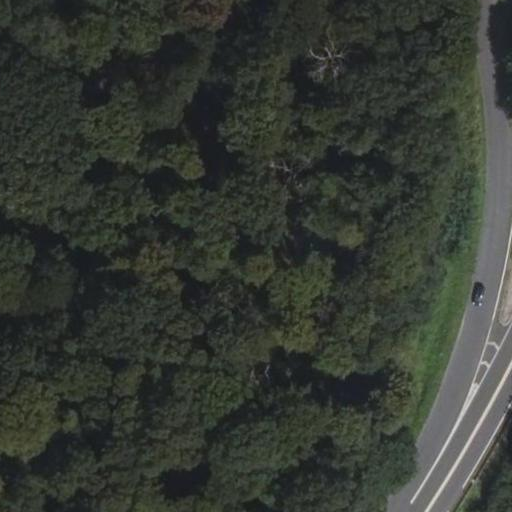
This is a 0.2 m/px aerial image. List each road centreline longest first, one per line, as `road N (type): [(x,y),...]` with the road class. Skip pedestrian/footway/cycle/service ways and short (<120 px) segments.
road 1 (secondary): [(481,0),(498,200),(481,312),(403,511)]
road 2 (primary): [(423,511),(511,360)]
